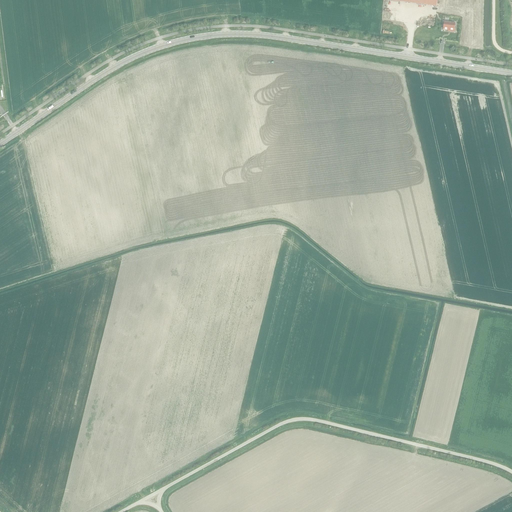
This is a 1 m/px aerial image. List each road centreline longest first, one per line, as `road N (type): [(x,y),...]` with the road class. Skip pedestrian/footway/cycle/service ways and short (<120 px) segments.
road 1 (secondary): [(0,145),(122,63),(215,34),(511,73)]
road 2 (unclassified): [(164,488),(302,418),(511,471)]
